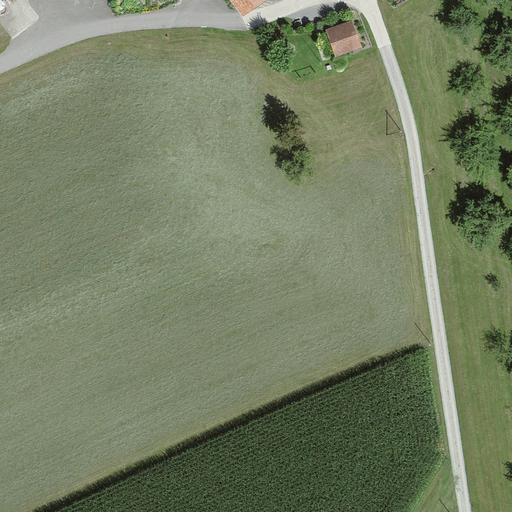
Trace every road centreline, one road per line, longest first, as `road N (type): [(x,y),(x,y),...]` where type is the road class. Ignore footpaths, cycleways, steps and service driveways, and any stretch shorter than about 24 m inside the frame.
road 1 (track): [(465,511),(412,136),(366,0)]
road 2 (track): [(303,0),(237,23),(116,25),(0,65)]
